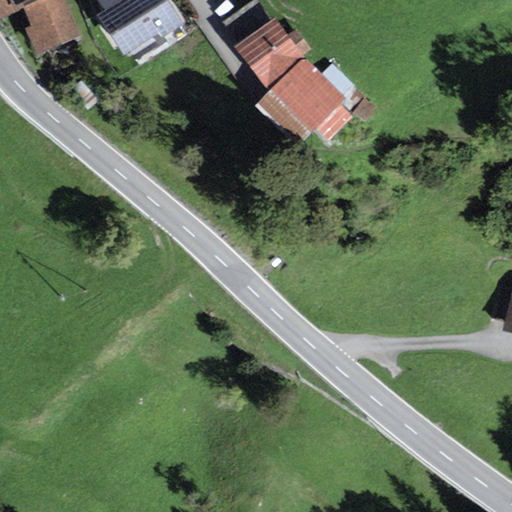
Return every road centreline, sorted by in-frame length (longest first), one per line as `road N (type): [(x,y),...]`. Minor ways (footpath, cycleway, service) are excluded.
road 1 (tertiary): [(511,506),(341,372),(0,63)]
road 2 (unknown): [(511,344),(363,346),(328,360)]
